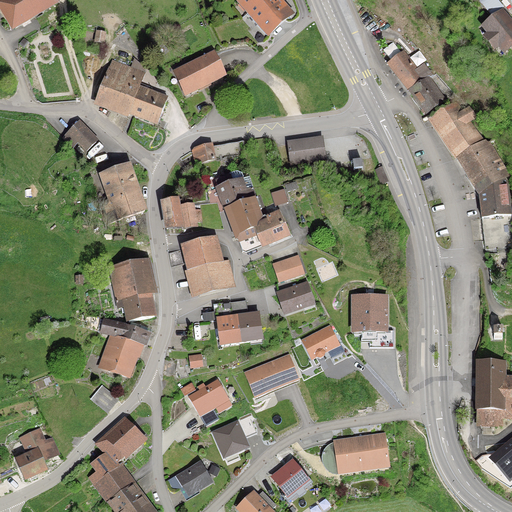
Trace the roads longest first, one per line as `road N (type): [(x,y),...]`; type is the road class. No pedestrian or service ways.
road 1 (primary): [(439,413),(426,234),(377,107)]
road 2 (residential): [(209,511),(300,434),(439,413)]
road 3 (tertiary): [(163,166),(155,214),(168,310),(144,385)]
road 4 (residential): [(327,5),(221,96),(207,138)]
road 5 (residential): [(0,106),(85,111),(163,166)]
road 6 (tertiary): [(144,385),(65,469),(9,499)]
road 7 (tertiary): [(377,107),(345,119),(207,138)]
road 8 (residential): [(144,385),(156,402),(157,457),(171,511)]
road 9 (primary): [(501,511),(460,474),(439,413)]
